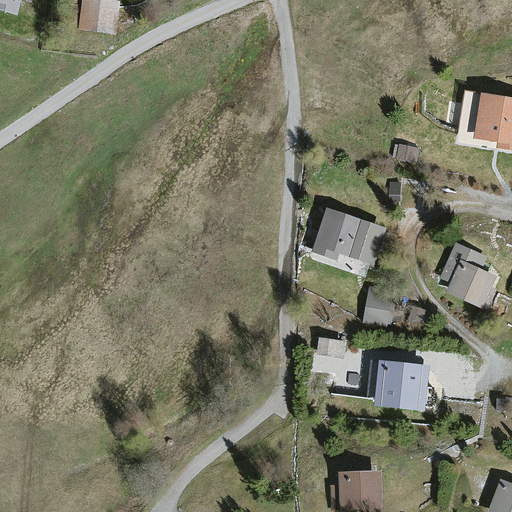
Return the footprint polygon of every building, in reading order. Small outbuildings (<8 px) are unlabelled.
[(22,0),(0,0),(0,9),(18,14),(22,0)] [(120,7),(88,0),(85,0),(79,29),(113,37),(120,7)] [(511,103),(466,95),(456,144),(511,154),(511,103)] [(395,143),(390,161),(424,169),(428,151),(395,143)] [(361,224),(326,213),(313,256),(339,264),(341,258),(350,260),(361,224)] [(388,232),(361,224),(350,260),(377,269),(388,232)] [(457,248),(442,282),(451,286),(447,296),(488,313),(502,281),(483,273),(488,261),(457,248)] [(392,291),(370,287),(363,324),(385,328),(392,291)] [(348,344),(320,339),(317,357),(345,361),(348,344)] [(429,369),(380,364),(375,407),(425,412),(429,369)] [(382,473),(338,475),(339,511),(357,511),(383,511),(382,473)] [(511,511),(511,485),(500,481),(489,511),(511,511)]
